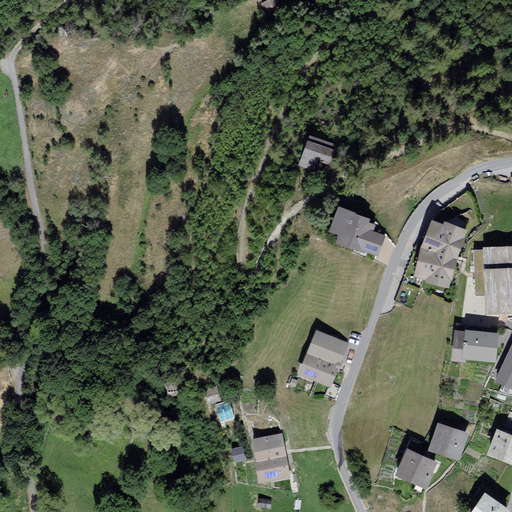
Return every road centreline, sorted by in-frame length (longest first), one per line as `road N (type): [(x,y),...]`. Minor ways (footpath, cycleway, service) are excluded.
road 1 (track): [(382,0),(306,65),(249,185),(241,275),(251,278),(272,238),(313,195),(460,128),(511,138)]
road 2 (unclassified): [(34,511),(18,382),(46,274),(12,65)]
road 3 (residential): [(362,511),(337,432),(399,249),(442,192),(473,170),(511,161)]
